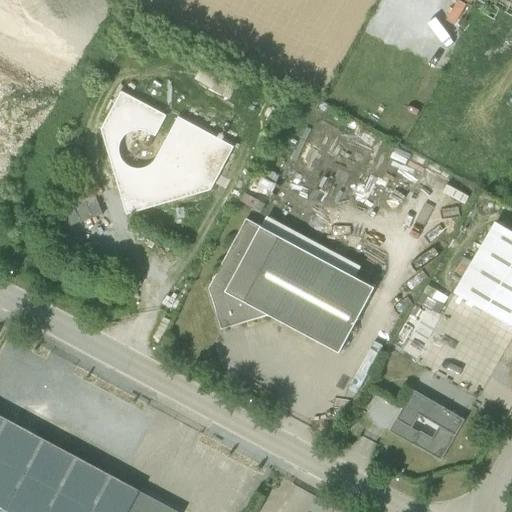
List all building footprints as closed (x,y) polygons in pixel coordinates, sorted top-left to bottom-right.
[(511,0),(493,0),(484,16),(494,22),(500,13),(511,19),(511,0)] [(228,75),(222,71),(221,74),(205,65),(199,75),(220,88),(228,75)] [(210,190),(233,148),(179,118),(157,158),(153,164),(148,168),(141,170),(136,170),(128,167),(121,159),(118,152),(120,141),(124,136),(130,131),(137,129),(143,130),(156,136),(166,116),(122,92),(102,130),(127,214),(210,190)] [(67,201),(73,221),(106,210),(99,190),(67,201)] [(511,229),(494,219),(451,295),(511,329),(511,229)] [(376,288),(249,220),(216,275),(210,288),(222,328),(269,315),(340,355),(376,288)] [(464,420),(414,390),(390,431),(442,462),(464,420)] [(177,511),(0,416),(0,511),(177,511)]
